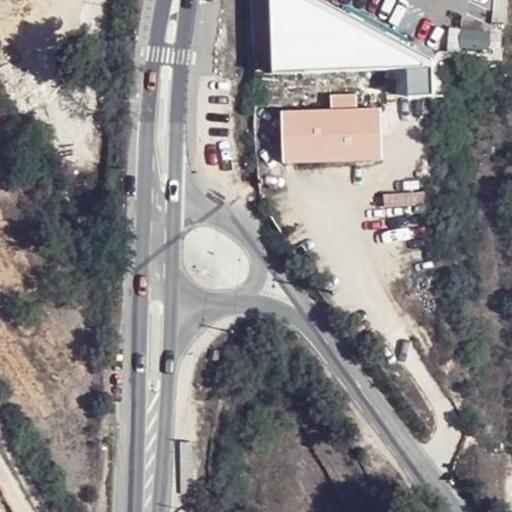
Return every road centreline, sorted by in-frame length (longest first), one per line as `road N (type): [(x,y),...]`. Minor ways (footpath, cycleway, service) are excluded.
road 1 (secondary): [(142,287),(134,511)]
road 2 (tertiary): [(321,332),(448,511)]
road 3 (secondary): [(165,0),(146,131),(145,212)]
road 4 (secondary): [(158,511),(169,298)]
road 5 (secondary): [(172,205),(187,0)]
